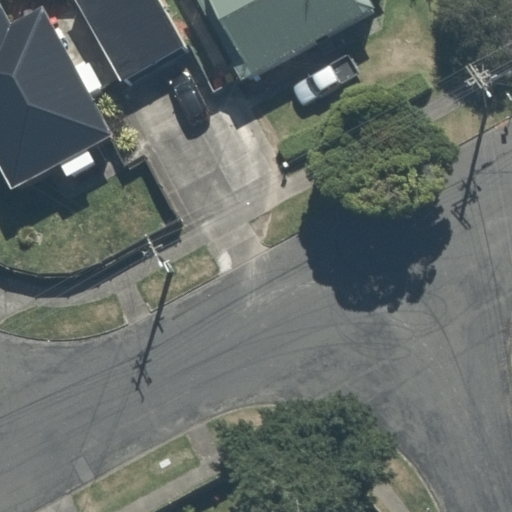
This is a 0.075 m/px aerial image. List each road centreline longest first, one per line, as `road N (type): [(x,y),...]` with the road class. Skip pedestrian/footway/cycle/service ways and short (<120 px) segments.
road 1 (unclassified): [(380,258),(0,456)]
road 2 (residential): [(380,258),(466,424),(492,511)]
road 3 (unclassified): [(511,186),(380,258)]
